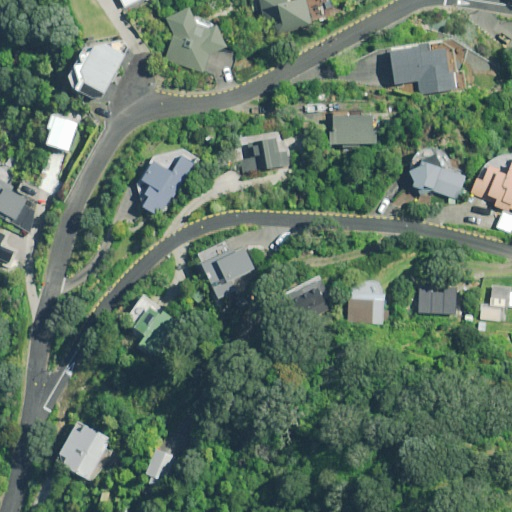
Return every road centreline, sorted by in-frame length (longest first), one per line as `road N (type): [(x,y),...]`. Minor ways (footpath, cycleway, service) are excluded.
road 1 (residential): [(35,427),(44,317),(74,211),(112,135),(145,110),(224,101),(254,89),(415,0)]
road 2 (residential): [(511,249),(415,228),(211,223),(182,236),(119,290),(35,427)]
